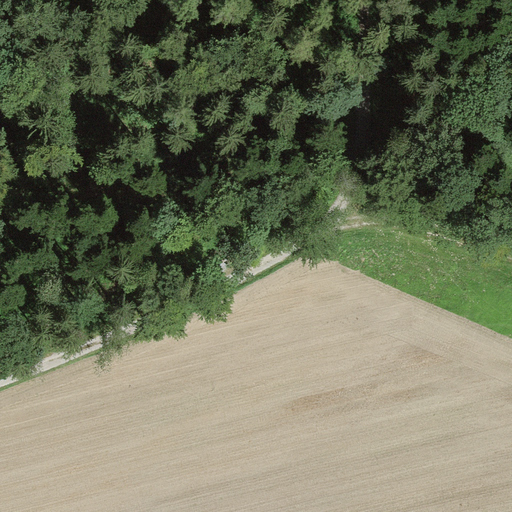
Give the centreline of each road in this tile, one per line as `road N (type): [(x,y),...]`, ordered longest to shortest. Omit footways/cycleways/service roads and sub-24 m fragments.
road 1 (track): [(0,376),(177,306),(331,220),(361,136),(366,0)]
road 2 (track): [(331,220),(511,251)]
road 3 (track): [(367,226),(443,206),(511,162)]
